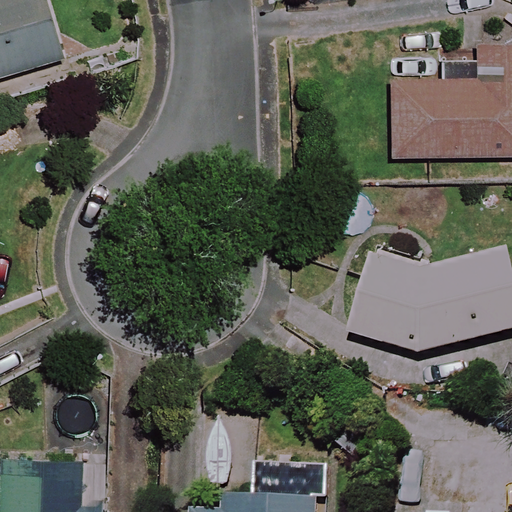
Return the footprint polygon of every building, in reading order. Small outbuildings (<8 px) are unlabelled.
[(0,0),(0,75),(56,59),(39,0),(0,0)] [(511,43),(474,44),(473,81),(386,81),(386,154),(511,154),(511,43)] [(511,331),(511,290),(505,259),(414,275),(367,263),(349,335),(408,355),(511,331)] [(78,458),(0,456),(0,511),(102,511),(103,507),(77,506),(78,458)] [(314,511),(315,502),(225,498),(224,511),(314,511)]
